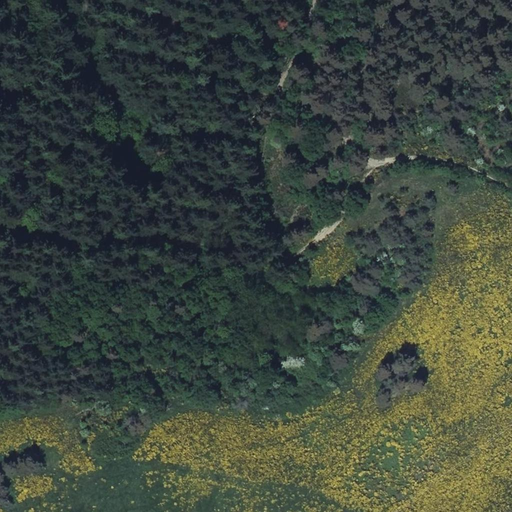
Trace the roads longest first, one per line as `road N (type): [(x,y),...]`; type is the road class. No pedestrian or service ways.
road 1 (track): [(511,189),(418,157),(381,162),(315,240),(279,250),(262,189),(265,137),(316,0)]
road 2 (track): [(0,231),(62,230),(111,245),(240,254),(279,250)]
